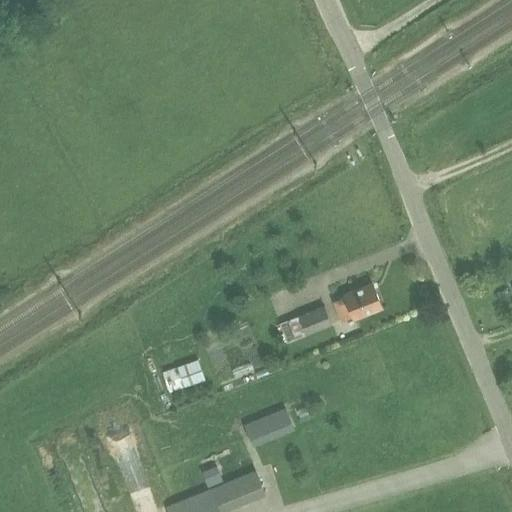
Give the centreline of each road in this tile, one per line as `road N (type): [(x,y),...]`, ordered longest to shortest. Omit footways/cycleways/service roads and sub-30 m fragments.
road 1 (unclassified): [(324,0),(511,444)]
road 2 (unknown): [(507,434),(287,511)]
